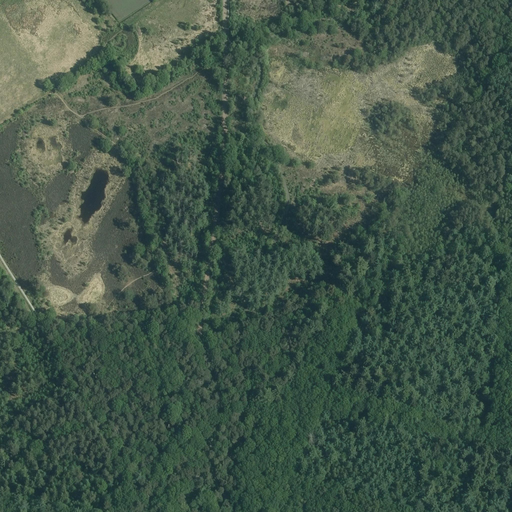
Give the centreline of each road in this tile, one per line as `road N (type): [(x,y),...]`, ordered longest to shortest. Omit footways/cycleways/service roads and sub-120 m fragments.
road 1 (track): [(225,502),(229,431),(198,336),(223,160),(224,60)]
road 2 (track): [(277,511),(300,463),(360,430),(459,445),(470,397),(494,350),(501,296)]
road 3 (track): [(501,296),(382,275),(334,290),(287,207),(221,177)]
road 4 (track): [(201,306),(32,327),(0,339)]
road 5 (track): [(229,41),(373,0)]
